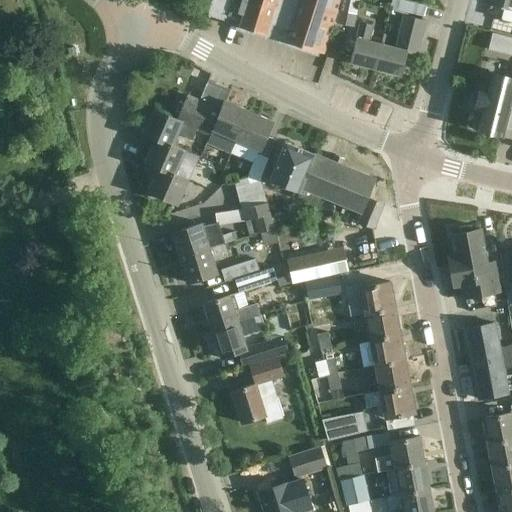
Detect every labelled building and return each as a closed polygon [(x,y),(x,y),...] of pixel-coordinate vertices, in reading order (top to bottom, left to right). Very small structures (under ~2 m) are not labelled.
[(240,26),(325,52),(337,9),(338,10),(340,0),(211,0),(211,4),(210,4),(208,16),(224,21),(226,15),(242,20),(240,26)] [(339,10),(355,14),(358,0),(340,0),(338,10),(339,10)] [(391,0),(390,8),(423,16),(425,5),(404,0),(391,0)] [(511,0),(483,0),(483,1),(504,7),(500,20),(511,22),(511,0)] [(375,69),(401,75),(407,52),(417,54),(426,20),(404,14),(396,48),(382,44),(375,69)] [(349,62),(375,69),(382,44),(369,41),(373,24),(361,22),(357,38),(355,37),(349,62)] [(511,54),(511,37),(493,33),(489,49),(511,55),(511,54)] [(511,78),(491,74),(488,89),(483,87),(478,111),(482,112),(478,130),(504,136),(510,108),(511,108),(511,78)] [(199,131),(211,104),(187,94),(177,119),(153,109),(142,134),(155,140),(156,139),(172,145),(172,144),(177,133),(192,139),(197,130),(199,131)] [(139,99),(137,106),(144,109),(147,102),(139,99)] [(221,108),(211,104),(199,131),(209,135),(212,130),(236,140),(249,111),(224,101),(221,108)] [(249,111),(236,140),(261,151),(273,121),(249,111)] [(175,174),(186,150),(172,144),(172,145),(156,139),(155,140),(145,163),(158,168),(159,168),(175,174)] [(297,198),(316,206),(320,196),(317,195),(331,161),(286,142),(271,179),(299,191),(297,198)] [(248,176),(249,178),(250,183),(260,180),(260,178),(268,158),(256,154),(248,176)] [(358,222),(373,229),(383,204),(369,198),(377,179),(331,161),(317,195),(320,196),(362,213),(358,222)] [(148,192),(177,204),(188,179),(175,174),(159,168),(158,168),(148,192)] [(250,183),(249,178),(235,182),(239,199),(239,198),(264,192),(260,180),(250,183)] [(241,209),(241,210),(242,210),(267,203),(264,192),(239,198),(239,199),(242,209),(241,209)] [(253,219),(257,233),(275,229),(267,203),(242,210),(241,210),(244,221),(253,219)] [(171,233),(179,258),(224,243),(233,240),(231,233),(222,236),(218,223),(203,227),(202,223),(171,233)] [(460,285),(463,299),(499,292),(493,262),(486,263),(480,229),(472,230),(471,225),(458,228),(459,233),(451,234),(455,256),(448,257),(453,287),(460,285)] [(179,258),(187,283),(218,273),(214,259),(228,255),(224,243),(179,258)] [(323,251),(285,260),(291,284),(329,275),(323,251)] [(221,270),(225,281),(234,278),(259,270),(254,258),(221,270)] [(234,278),(239,292),(271,282),(266,268),(259,270),(234,278)] [(360,286),(365,313),(395,307),(390,281),(360,286)] [(256,303),(239,309),(234,293),(203,303),(211,330),(260,315),(256,303)] [(365,313),(370,339),(400,334),(395,307),(365,313)] [(241,321),(211,330),(216,343),(211,344),(215,358),(220,356),(220,358),(238,352),(247,350),(247,348),(243,337),(266,330),(262,314),(260,315),(241,321)] [(465,329),(472,364),(501,358),(511,355),(511,354),(510,342),(499,344),(495,323),(465,329)] [(370,339),(375,365),(405,360),(400,334),(370,339)] [(247,348),(247,350),(238,352),(242,365),(287,351),(283,337),(247,348)] [(511,355),(501,358),(472,364),(478,399),(508,393),(503,369),(511,367),(511,355)] [(231,391),(241,423),(265,416),(267,423),(284,418),(271,379),(284,375),(277,356),(249,364),(256,383),(231,391)] [(380,392),(410,386),(405,360),(375,365),(380,392)] [(338,372),(326,375),(330,390),(342,388),(338,372)] [(410,386),(380,392),(364,395),(366,407),(383,405),(385,418),(415,413),(410,386)] [(362,411),(322,419),(328,440),(367,431),(362,411)] [(482,418),(487,443),(511,438),(511,412),(482,418)] [(339,480),(341,480),(362,475),(356,451),(370,448),(367,435),(342,441),(348,465),(336,468),(339,480)] [(395,468),(424,463),(419,436),(390,441),(392,454),(375,458),(378,472),(386,470),(395,468)] [(511,438),(487,443),(491,468),(511,464),(511,438)] [(295,478),(328,468),(321,446),(288,456),(295,478)] [(429,489),(424,463),(395,468),(386,470),(391,496),(429,489)] [(511,464),(491,468),(496,493),(511,489),(511,464)] [(368,500),(364,485),(362,475),(341,480),(347,504),(368,500)] [(312,511),(302,479),(287,484),(286,482),(258,491),(264,511),(312,511)] [(403,511),(433,511),(429,489),(391,496),(387,497),(389,510),(402,507),(403,511)] [(499,511),(511,511),(511,489),(496,493),(499,511)]
